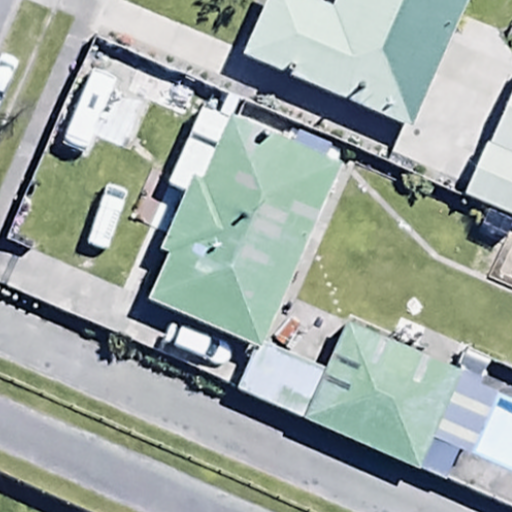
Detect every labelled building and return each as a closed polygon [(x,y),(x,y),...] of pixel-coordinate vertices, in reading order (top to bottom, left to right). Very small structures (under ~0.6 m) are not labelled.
[(400,129),(460,0),(256,0),(233,50),(400,129)] [(176,123),(190,86),(126,61),(112,99),(176,123)] [(511,71),(460,196),(511,217),(511,71)] [(255,341),(332,158),(318,152),(324,137),(292,123),(284,144),(194,106),(184,129),(209,139),(206,146),(178,134),(160,178),(175,185),(166,207),(158,203),(141,243),(161,252),(143,294),(255,341)] [(251,343),(232,387),(441,480),(483,386),(337,321),(315,371),(251,343)]
